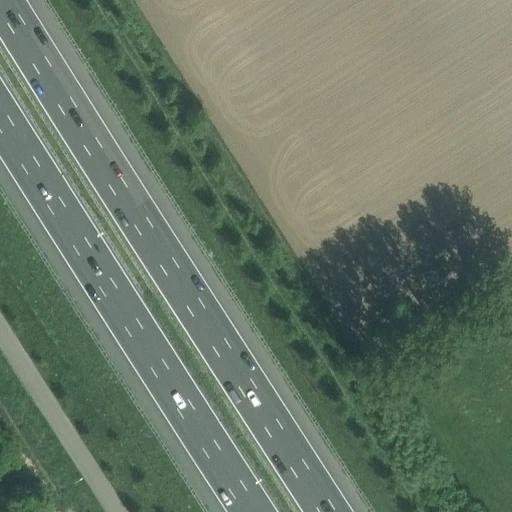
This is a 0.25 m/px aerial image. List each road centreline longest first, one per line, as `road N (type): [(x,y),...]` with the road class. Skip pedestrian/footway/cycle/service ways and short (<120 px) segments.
road 1 (motorway): [(329,511),(2,0)]
road 2 (motorway): [(0,113),(255,511)]
road 3 (unclassified): [(125,511),(0,314)]
